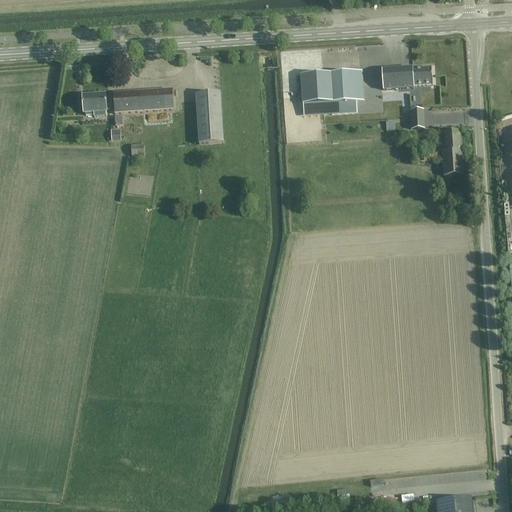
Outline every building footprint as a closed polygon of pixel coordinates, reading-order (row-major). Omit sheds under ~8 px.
[(433,86),(431,69),(412,70),(412,68),(382,70),(384,91),(414,89),(413,87),(433,86)] [(362,72),(322,74),(324,104),(364,102),(362,72)] [(173,91),(113,95),(115,115),(174,111),(173,91)] [(223,144),(220,94),(196,95),(199,146),(223,144)] [(92,114),(94,114),(94,118),(106,117),(106,113),(107,113),(106,111),(110,111),(110,106),(106,106),(105,95),(83,97),(84,114),(86,114),(86,117),(92,116),(92,114)] [(424,130),(423,111),(411,112),(411,130),(424,130)] [(386,123),(387,132),(395,131),(394,123),(386,123)] [(120,131),(112,132),(113,141),(120,140),(120,131)] [(463,176),(460,133),(444,134),(445,144),(442,144),(442,147),(445,147),(445,154),(442,154),(444,177),(463,176)] [(131,152),(144,151),(143,141),(131,142),(131,152)] [(439,154),(416,156),(416,163),(440,161),(439,154)] [(473,511),(472,500),(435,503),(436,511),(473,511)]
